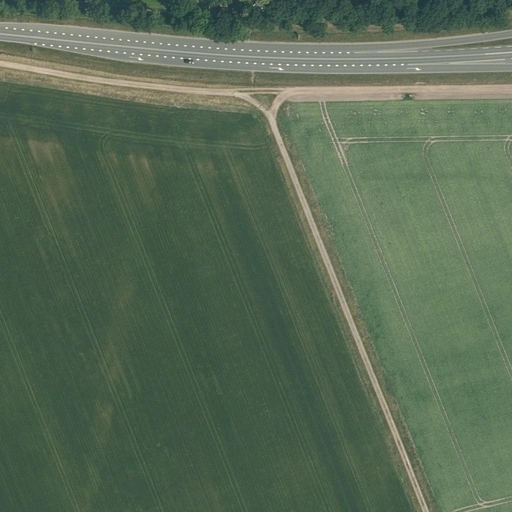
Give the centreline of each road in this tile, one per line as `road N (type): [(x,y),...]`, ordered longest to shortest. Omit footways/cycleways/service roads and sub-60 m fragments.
road 1 (track): [(0,66),(226,94),(511,87)]
road 2 (unclassified): [(424,511),(270,118),(254,101),(226,94)]
road 3 (primary): [(374,59),(248,57),(0,34)]
road 4 (primary): [(511,34),(374,59)]
road 5 (primary): [(374,59),(511,67)]
road 6 (primary): [(374,59),(511,51)]
